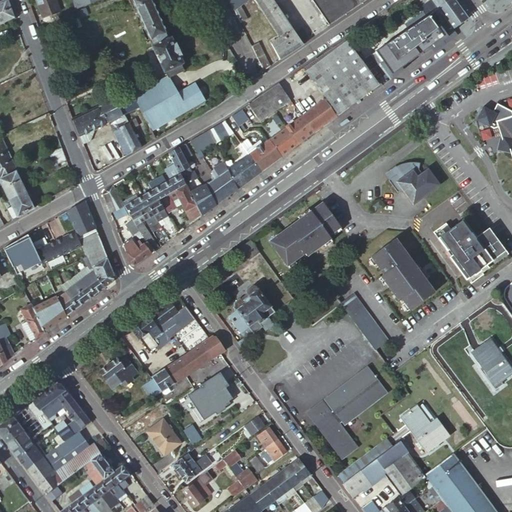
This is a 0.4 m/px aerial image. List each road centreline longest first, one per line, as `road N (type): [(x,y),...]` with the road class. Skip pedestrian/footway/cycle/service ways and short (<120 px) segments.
road 1 (tertiary): [(172,269),(495,33)]
road 2 (unclassified): [(89,187),(382,0)]
road 3 (residential): [(172,269),(351,511)]
road 4 (unclassified): [(89,187),(18,0)]
road 5 (residential): [(172,511),(52,356)]
